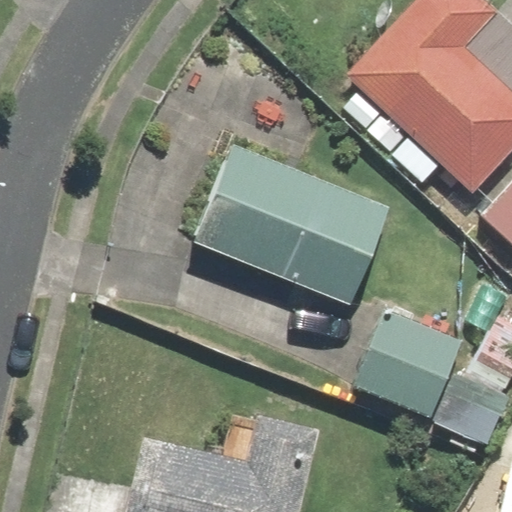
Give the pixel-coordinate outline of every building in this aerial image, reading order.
[(330,91),(389,152),(413,128),(470,186),(511,144),(511,20),(492,0),(413,0),(349,62),(354,67),(330,91)] [(237,138),(195,232),(353,302),(395,208),(237,138)] [(511,181),(481,214),(511,243),(511,181)] [(467,339),(396,308),(361,387),(497,448),(511,415),(511,387),(456,363),(467,339)] [(248,460),(143,435),(123,511),(299,511),(320,426),(259,412),(248,460)] [(511,511),(511,455),(475,511),(511,511)]
